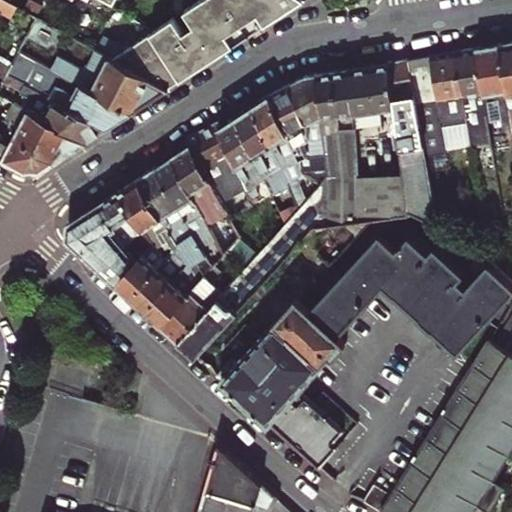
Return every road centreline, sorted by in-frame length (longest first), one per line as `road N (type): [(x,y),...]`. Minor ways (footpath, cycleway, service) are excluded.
road 1 (residential): [(16,225),(330,511)]
road 2 (tertiary): [(406,26),(282,46),(39,205)]
